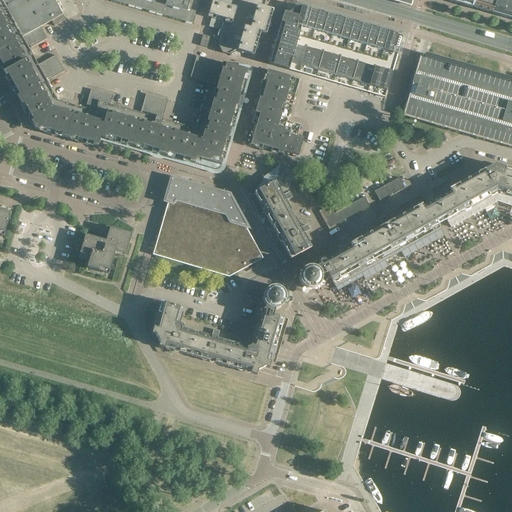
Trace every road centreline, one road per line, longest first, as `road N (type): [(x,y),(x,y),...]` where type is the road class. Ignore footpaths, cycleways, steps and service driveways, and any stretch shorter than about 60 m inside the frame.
road 1 (unclassified): [(128,312),(152,293),(215,308),(422,188),(412,167)]
road 2 (residential): [(268,440),(294,353),(511,232)]
